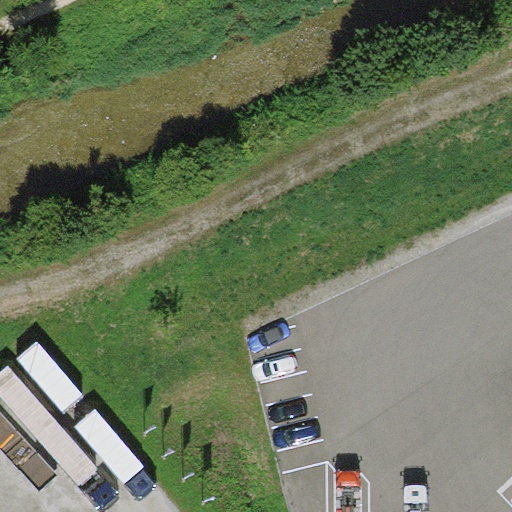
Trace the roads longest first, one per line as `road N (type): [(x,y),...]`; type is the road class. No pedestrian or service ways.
road 1 (track): [(511,93),(126,245),(0,280)]
road 2 (unknown): [(499,511),(472,481),(427,388),(430,328),(511,258)]
